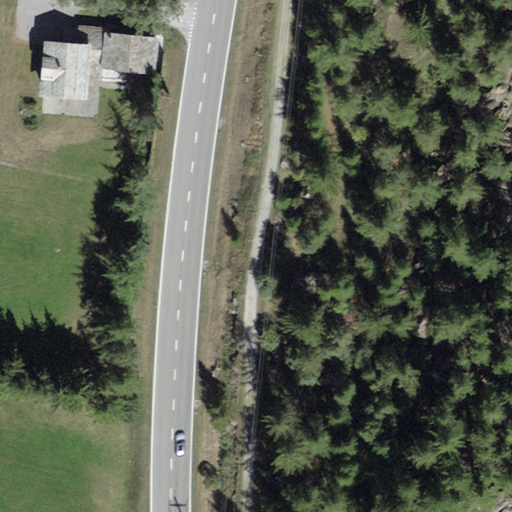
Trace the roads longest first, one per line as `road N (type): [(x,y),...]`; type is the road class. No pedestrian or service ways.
road 1 (secondary): [(216,0),(185,212),(170,511)]
road 2 (track): [(241,511),(248,319),(283,0)]
